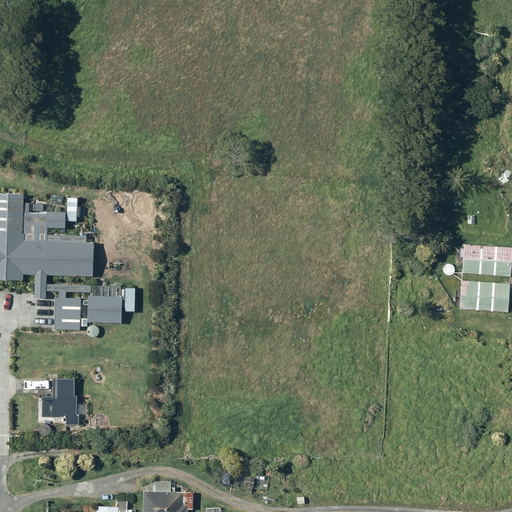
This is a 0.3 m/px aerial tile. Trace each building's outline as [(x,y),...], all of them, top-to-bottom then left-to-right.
[(67,215),(47,214),(46,231),(66,232),(67,215)] [(464,244),(461,272),(509,275),(511,247),(464,244)] [(461,280),(459,308),(507,311),(509,283),(461,280)] [(61,328),(60,338),(63,338),(62,341),(66,341),(66,339),(84,340),(85,323),(84,323),(84,319),(74,319),(74,329),(61,328)] [(59,354),(46,354),(46,365),(59,365),(59,354)] [(73,396),(74,378),(57,378),(56,396),(41,395),(41,416),(65,417),(66,396),(73,396)] [(37,396),(21,396),(21,404),(37,404),(37,396)] [(235,477),(234,486),(246,486),(246,496),(252,496),(253,487),(260,487),(261,479),(235,477)] [(143,490),(141,511),(186,511),(186,505),(182,504),(182,492),(143,490)]
